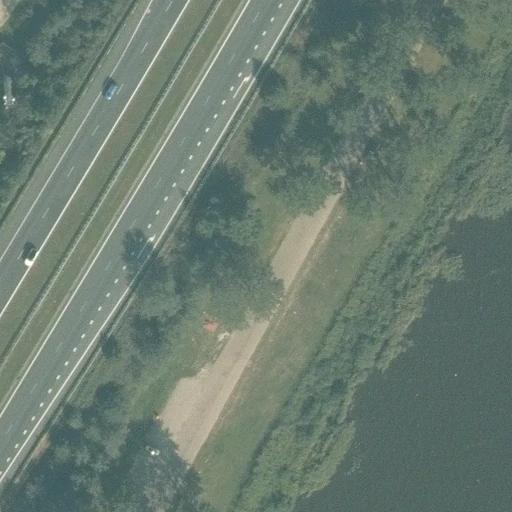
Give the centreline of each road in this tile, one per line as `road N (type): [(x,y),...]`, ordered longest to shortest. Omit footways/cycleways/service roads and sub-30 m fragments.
road 1 (motorway): [(0,447),(266,0)]
road 2 (motorway): [(173,0),(0,287)]
